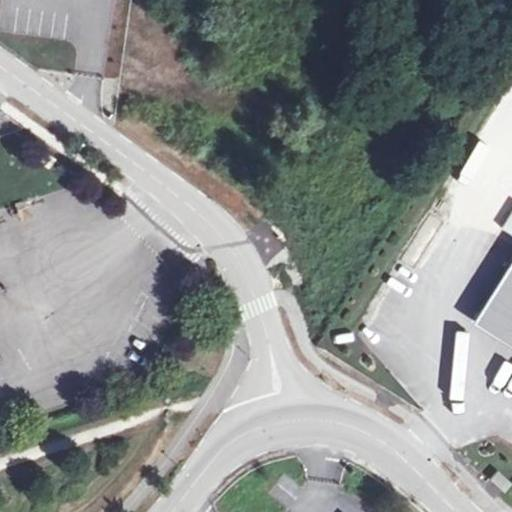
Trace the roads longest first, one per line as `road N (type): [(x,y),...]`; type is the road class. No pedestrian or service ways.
road 1 (unclassified): [(0,70),(184,206),(235,256),(286,423)]
road 2 (unclassified): [(452,511),(347,426),(286,423)]
road 3 (unclassified): [(286,423),(244,431),(171,511)]
